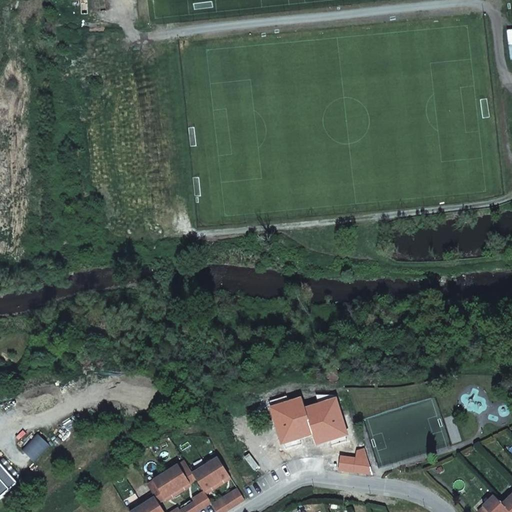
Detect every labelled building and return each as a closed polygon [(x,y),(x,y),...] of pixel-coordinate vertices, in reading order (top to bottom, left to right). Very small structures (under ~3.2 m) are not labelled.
[(303,398),(270,409),(282,446),(313,436),(317,447),(350,436),(338,398),(306,408),(303,398)] [(356,458),(341,456),(338,471),(374,476),(365,448),(357,450),(356,458)] [(198,480),(206,492),(206,493),(213,489),(214,491),(227,483),(225,481),(231,477),(217,454),(213,456),(216,461),(199,472),(196,467),(192,469),(198,480)] [(154,493),(160,503),(166,499),(173,495),(174,497),(187,489),(186,487),(192,483),(198,480),(192,469),(187,461),(148,485),(154,493)] [(0,499),(18,483),(0,463),(0,499)] [(235,507),(246,500),(239,489),(227,496),(235,507)] [(196,502),(201,510),(213,503),(208,495),(206,493),(206,492),(194,499),(196,502)] [(165,511),(160,503),(154,493),(150,496),(152,501),(136,511),(133,506),(129,509),(131,511),(165,511)] [(511,511),(504,503),(496,495),(478,511),(479,511),(511,511)] [(232,509),(235,507),(227,496),(225,497),(232,509)] [(213,505),(218,511),(227,511),(232,509),(225,497),(213,505)] [(182,511),(198,511),(201,510),(196,502),(182,511)]
